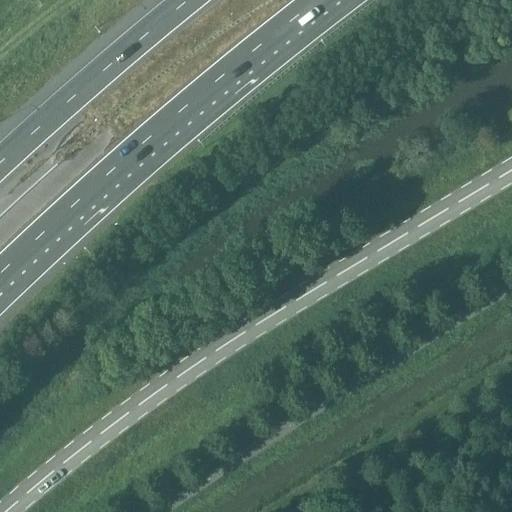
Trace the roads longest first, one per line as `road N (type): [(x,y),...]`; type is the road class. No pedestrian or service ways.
road 1 (secondary): [(8,511),(188,372),(511,172)]
road 2 (motorway): [(0,277),(222,78),(326,0)]
road 3 (motorway): [(193,0),(0,166)]
